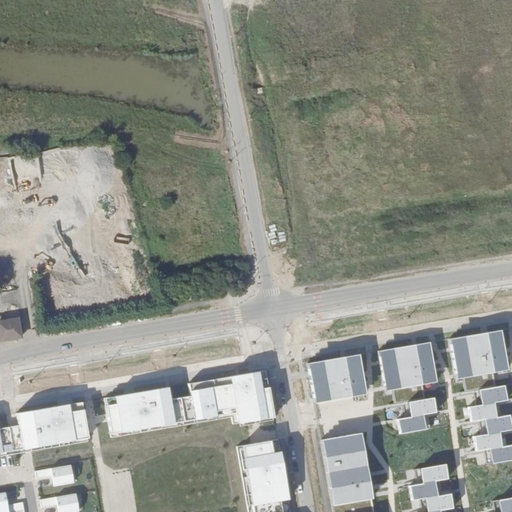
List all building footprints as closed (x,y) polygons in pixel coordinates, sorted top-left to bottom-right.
[(0,331),(2,342),(20,338),(19,333),(17,322),(9,323),(7,314),(3,315),(2,311),(0,310),(0,331)] [(487,335),(494,375),(507,373),(500,333),(487,335)] [(487,335),(465,339),(472,379),(494,375),(487,335)] [(465,339),(449,341),(456,382),(464,380),(472,379),(465,339)] [(431,346),(416,348),(423,388),(437,386),(431,346)] [(416,348),(394,352),(401,392),(423,388),(416,348)] [(394,352),(379,353),(384,392),(394,393),(401,392),(394,352)] [(311,403),(325,401),(348,397),(363,394),(355,354),(304,363),(311,403)] [(271,367),(108,392),(115,437),(235,419),(236,425),(279,419),(271,367)] [(472,379),(464,380),(466,395),(478,393),(496,390),(494,375),(472,379)] [(401,392),(394,393),(395,407),(404,405),(425,402),(423,388),(401,392)] [(496,390),(478,393),(480,407),(494,405),(507,403),(505,389),(496,390)] [(85,400),(20,410),(22,420),(25,444),(27,453),(91,443),(85,400)] [(434,401),(425,402),(404,405),(406,419),(428,416),(437,414),(434,401)] [(494,405),(480,407),(468,409),(471,425),(484,422),(496,420),(494,405)] [(428,416),(406,419),(398,421),(399,436),(431,432),(428,416)] [(496,420),(484,422),(487,436),(504,433),(511,432),(509,418),(496,420)] [(22,420),(0,423),(4,447),(25,444),(22,420)] [(504,433),(487,436),(473,438),(476,454),(489,451),(507,448),(504,433)] [(360,435),(323,439),(327,458),(362,452),(360,435)] [(294,511),(285,438),(248,443),(257,511),(294,511)] [(511,447),(507,448),(489,451),(491,466),(511,462),(511,447)] [(362,452),(327,458),(329,473),(366,468),(362,452)] [(74,463),(55,465),(59,487),(77,484),(74,463)] [(445,465),(420,469),(423,485),(440,482),(448,481),(445,465)] [(366,468),(329,473),(332,489),(370,483),(366,468)] [(440,482),(423,485),(409,487),(412,501),(425,499),(443,496),(440,482)] [(370,483),(332,489),(335,506),(372,500),(370,483)] [(82,511),(80,490),(60,493),(62,511),(82,511)] [(450,495),(443,496),(425,499),(426,511),(441,511),(446,511),(453,510),(450,495)] [(17,511),(14,496),(0,498),(0,511),(17,511)] [(511,511),(511,498),(493,502),(493,511),(511,511)] [(374,511),(372,500),(335,506),(335,511),(374,511)]
